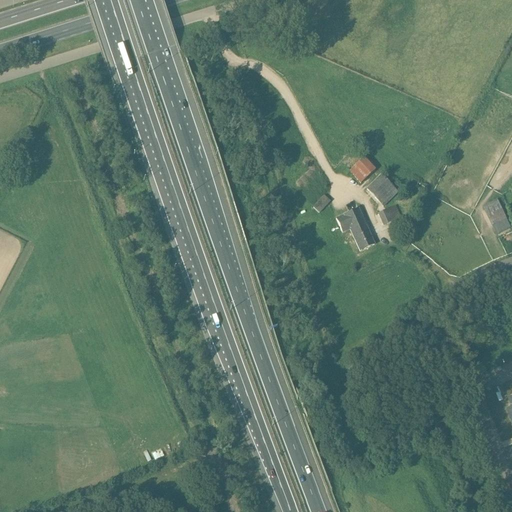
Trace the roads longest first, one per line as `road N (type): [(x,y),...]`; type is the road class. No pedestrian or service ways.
road 1 (motorway): [(319,511),(137,0)]
road 2 (motorway): [(109,0),(290,511)]
road 3 (unclassified): [(0,80),(254,0)]
road 4 (unclassified): [(339,378),(441,297),(511,262)]
road 5 (primary): [(0,54),(171,0)]
road 6 (residential): [(511,483),(473,389),(511,368)]
